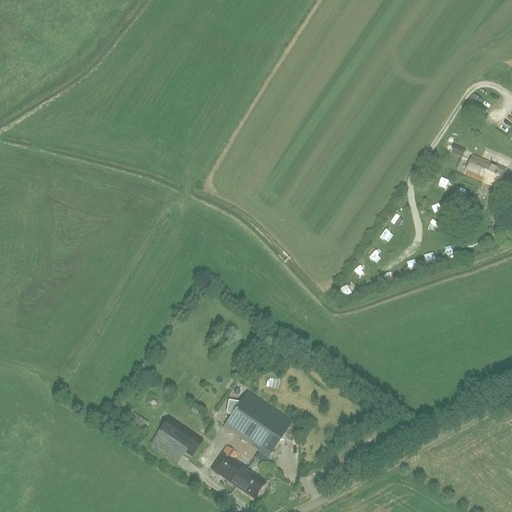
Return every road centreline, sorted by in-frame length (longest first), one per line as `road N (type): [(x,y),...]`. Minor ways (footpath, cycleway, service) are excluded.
road 1 (unclassified): [(301,511),(511,397)]
road 2 (track): [(511,94),(486,83),(468,92),(409,188)]
